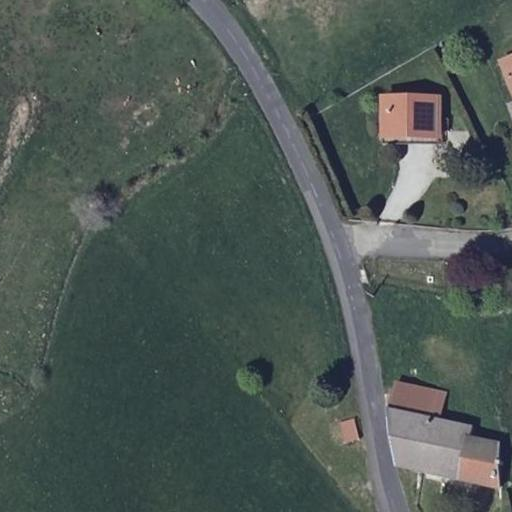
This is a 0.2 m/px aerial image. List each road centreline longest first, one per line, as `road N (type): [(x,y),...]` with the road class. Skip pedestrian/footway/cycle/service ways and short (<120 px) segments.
road 1 (residential): [(348,242),(265,70),(205,0)]
road 2 (residential): [(402,511),(348,242)]
road 3 (residential): [(348,242),(511,245)]
